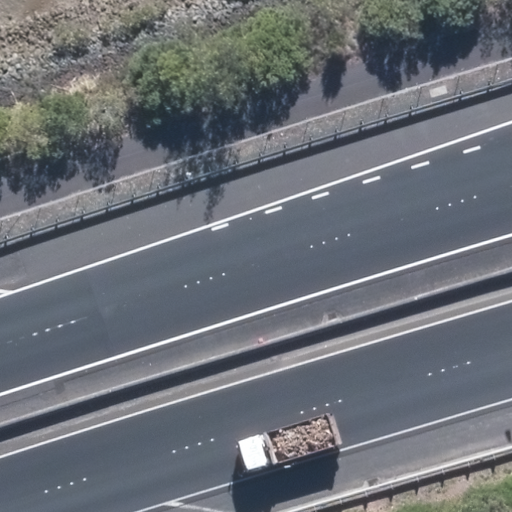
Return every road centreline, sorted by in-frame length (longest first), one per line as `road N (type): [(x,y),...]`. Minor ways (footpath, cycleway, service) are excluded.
road 1 (motorway): [(0,346),(511,188)]
road 2 (motorway): [(511,357),(8,511)]
